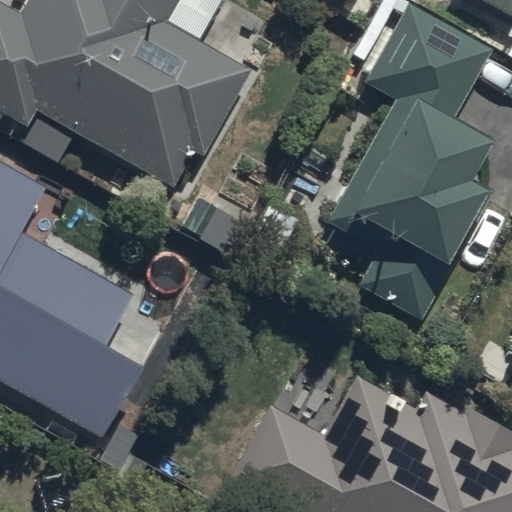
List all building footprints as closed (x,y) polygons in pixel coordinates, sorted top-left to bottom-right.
[(24,0),(16,16),(0,8),(0,118),(21,131),(31,115),(172,192),(190,157),(199,161),(248,74),(160,30),(174,0),(24,0)] [(511,0),(479,0),(511,18),(511,0)] [(360,87),(390,102),(323,224),(373,251),(352,289),(416,324),(444,273),(440,271),(480,197),(464,188),(490,140),(505,149),(511,136),(511,42),(505,56),(406,2),(360,87)] [(0,385),(96,441),(135,372),(101,353),(127,297),(19,236),(40,190),(0,169),(0,385)] [(507,387),(511,379),(511,345),(507,354),(488,343),(474,369),(507,387)] [(317,438),(267,411),(222,486),(269,511),(511,511),(511,439),(460,411),(457,417),(421,398),(406,426),(387,415),(393,403),(349,379),(317,438)]
